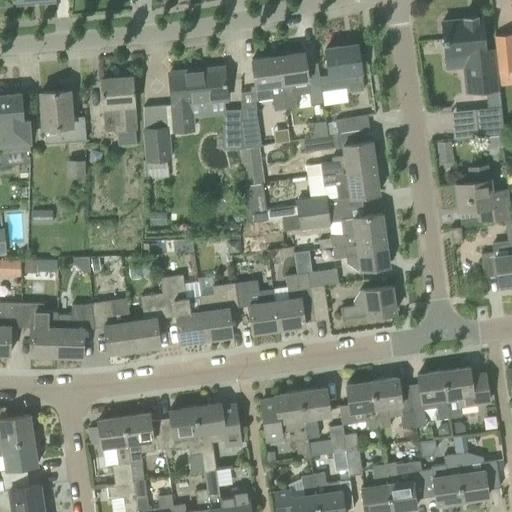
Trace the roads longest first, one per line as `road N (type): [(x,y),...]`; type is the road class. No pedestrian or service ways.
road 1 (residential): [(68,392),(443,340)]
road 2 (residential): [(443,340),(397,0)]
road 3 (unclassified): [(0,46),(190,31),(333,0)]
road 4 (residential): [(85,511),(68,392)]
